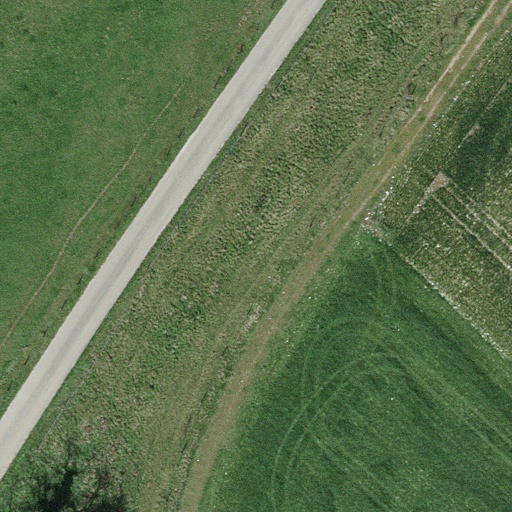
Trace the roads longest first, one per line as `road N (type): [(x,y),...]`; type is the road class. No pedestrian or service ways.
road 1 (track): [(511,4),(460,68),(255,377),(204,511)]
road 2 (track): [(309,0),(128,253),(0,456)]
